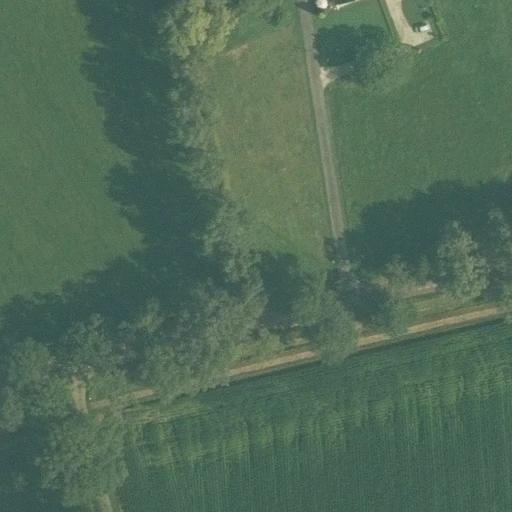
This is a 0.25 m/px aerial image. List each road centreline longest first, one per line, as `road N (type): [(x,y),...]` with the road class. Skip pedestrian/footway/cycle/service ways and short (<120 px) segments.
road 1 (tertiary): [(0,402),(138,358),(511,266)]
road 2 (unknown): [(77,377),(108,511)]
